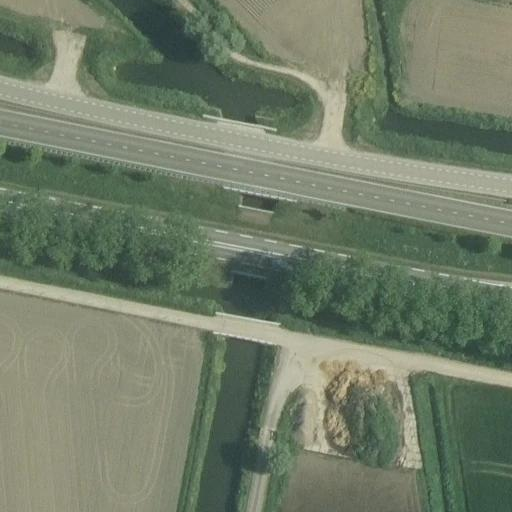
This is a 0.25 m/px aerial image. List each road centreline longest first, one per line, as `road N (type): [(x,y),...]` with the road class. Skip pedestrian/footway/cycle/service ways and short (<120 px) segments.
road 1 (primary): [(511,303),(0,203)]
road 2 (unclassified): [(511,187),(218,138),(0,89)]
road 3 (track): [(304,341),(0,282)]
road 4 (unclassified): [(304,341),(511,380)]
road 5 (track): [(436,366),(456,511)]
